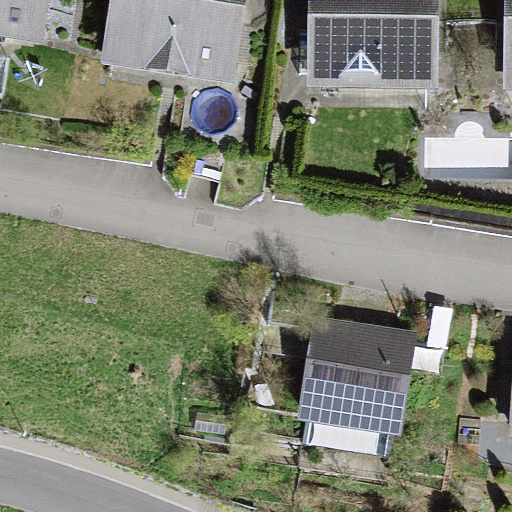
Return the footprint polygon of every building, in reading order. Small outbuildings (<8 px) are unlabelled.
[(0,0),(0,29),(36,35),(41,0),(0,0)] [(235,0),(124,0),(116,52),(225,69),(235,0)] [(321,0),(320,77),(426,78),(427,0),(321,0)] [(226,160),(198,153),(192,175),(220,183),(226,160)] [(410,337),(320,323),(305,416),(308,417),(394,430),(396,430),(410,337)] [(389,458),(394,430),(308,417),(304,445),(389,458)]
